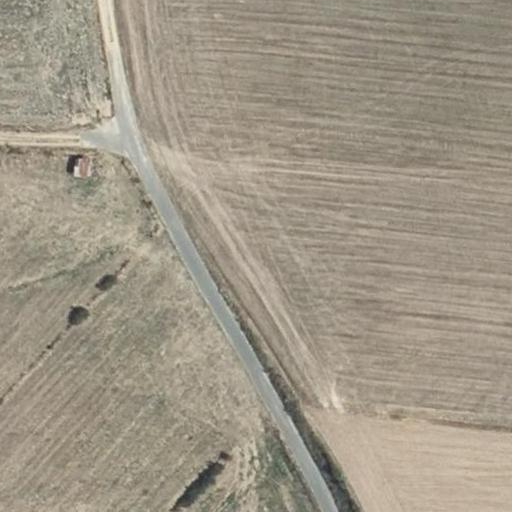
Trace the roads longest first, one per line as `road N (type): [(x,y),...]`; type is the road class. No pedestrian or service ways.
road 1 (unclassified): [(129,139),(330,511)]
road 2 (track): [(0,141),(129,139),(104,0)]
